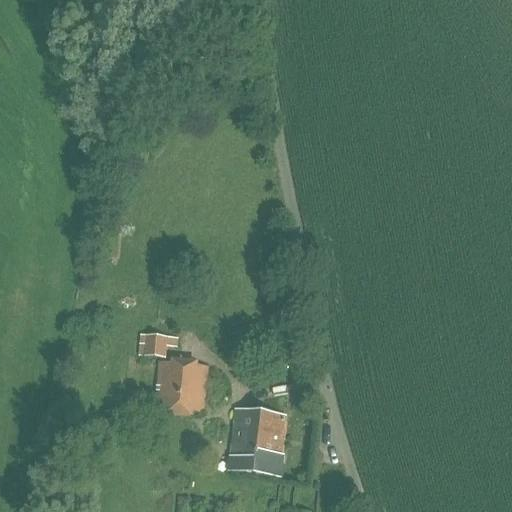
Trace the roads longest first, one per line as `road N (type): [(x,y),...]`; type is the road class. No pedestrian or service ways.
road 1 (unclassified): [(323,364),(254,0)]
road 2 (track): [(323,364),(365,511)]
